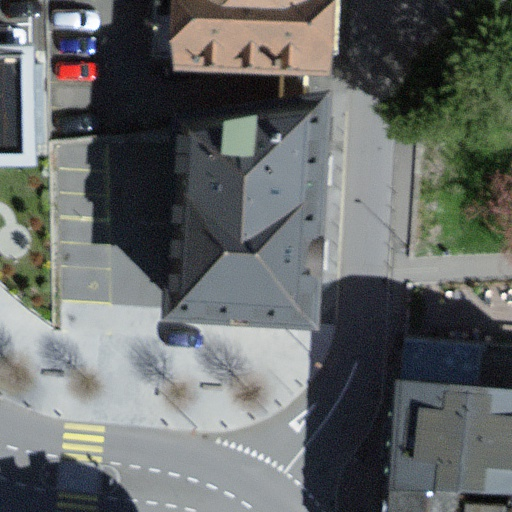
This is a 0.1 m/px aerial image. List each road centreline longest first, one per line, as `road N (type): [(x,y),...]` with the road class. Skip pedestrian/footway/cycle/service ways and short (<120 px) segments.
road 1 (residential): [(430,0),(395,30),(382,62),(354,374),(267,498)]
road 2 (secondary): [(267,498),(183,456),(58,440),(0,423)]
